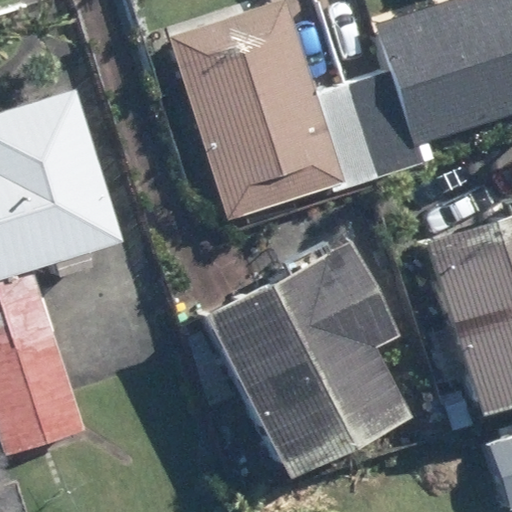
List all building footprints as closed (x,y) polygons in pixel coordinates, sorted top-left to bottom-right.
[(330,148),(300,52),(269,62),(249,0),(131,0),(125,2),(184,187),(284,156),(286,162),(330,148)] [(505,0),(330,0),(343,38),(300,52),(330,148),(387,131),(380,110),(511,68),(511,21),(509,13),(505,0)] [(120,240),(73,93),(0,115),(0,447),(1,453),(81,427),(31,268),(54,261),(58,276),(92,266),(86,251),(120,240)] [(511,172),(392,211),(448,385),(511,364),(511,172)] [(316,216),(170,288),(251,450),(372,388),(337,317),(361,304),(316,216)] [(472,427),(463,400),(443,406),(450,434),(472,427)] [(511,429),(473,441),(495,510),(511,504),(511,429)]
